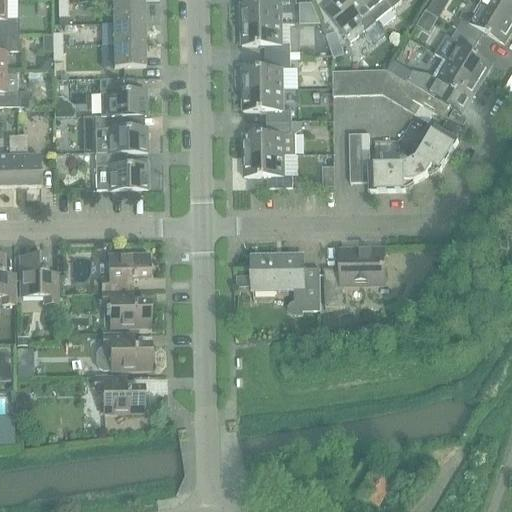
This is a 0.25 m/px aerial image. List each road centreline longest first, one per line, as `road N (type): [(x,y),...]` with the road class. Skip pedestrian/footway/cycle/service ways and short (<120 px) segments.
road 1 (residential): [(200,230),(443,223),(511,112)]
road 2 (residential): [(204,511),(200,230)]
road 3 (residential): [(200,230),(198,0)]
road 4 (residential): [(200,230),(0,232)]
